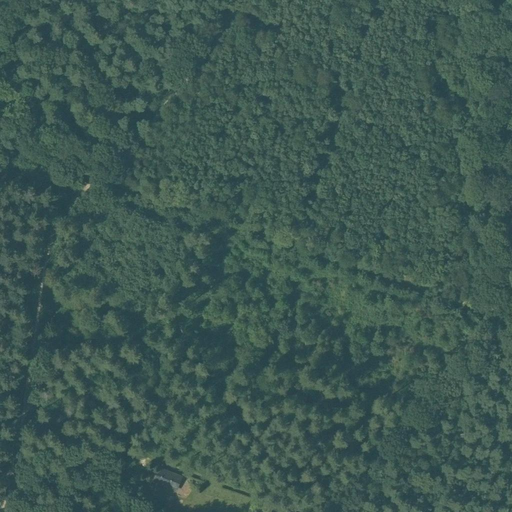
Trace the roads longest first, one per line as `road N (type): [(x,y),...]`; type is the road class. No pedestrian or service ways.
road 1 (track): [(0,503),(47,262),(72,199),(108,180),(246,0)]
road 2 (track): [(108,180),(511,311)]
road 3 (track): [(19,411),(187,460),(313,511)]
road 4 (track): [(476,302),(470,0)]
